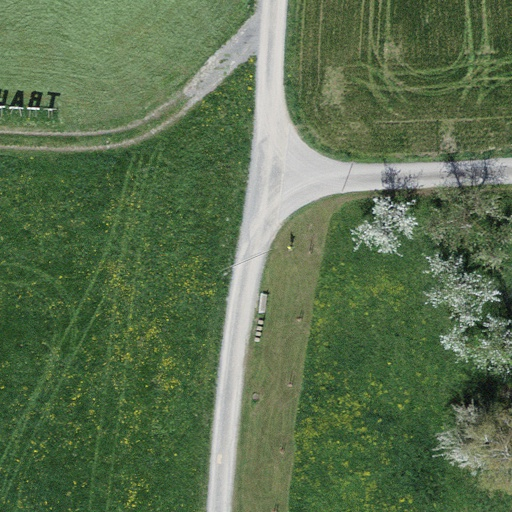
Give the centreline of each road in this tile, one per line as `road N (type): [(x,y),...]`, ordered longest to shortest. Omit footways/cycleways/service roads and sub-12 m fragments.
road 1 (unclassified): [(279,0),(274,112),(223,427),(223,511)]
road 2 (track): [(264,178),(511,172)]
